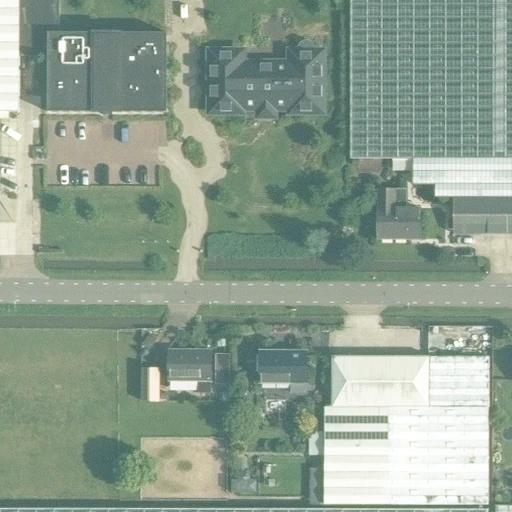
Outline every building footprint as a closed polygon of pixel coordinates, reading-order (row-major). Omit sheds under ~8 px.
[(0,0),(0,111),(20,112),(20,55),(20,0),(0,0)] [(59,0),(20,0),(20,55),(48,55),(48,111),(97,111),(97,110),(119,110),(119,111),(168,111),(168,31),(119,31),(119,33),(97,33),(97,31),(60,31),(59,0)] [(511,0),(350,0),(350,160),(413,160),(511,159),(511,0)] [(244,52),(212,52),(212,112),(244,112),(244,108),(292,108),(292,112),(324,112),(324,52),(292,52),(292,64),(244,64),(244,52)] [(436,198),(454,198),(511,198),(511,159),(413,160),(413,185),(436,185),(436,198)] [(420,209),(406,209),(406,191),(378,191),(378,208),(377,240),(420,240),(420,209)] [(511,198),(454,198),(454,233),(511,233),(511,198)] [(213,350),(168,350),(168,382),(199,383),(198,394),(212,394),(213,350)] [(308,353),(260,353),(260,384),(290,384),(290,395),(307,395),(308,353)] [(230,355),(216,355),(216,385),(230,385),(230,355)] [(332,408),(325,408),(325,509),(488,509),(488,357),(332,357),(332,408)] [(159,369),(143,369),(143,402),(159,402),(159,369)]
